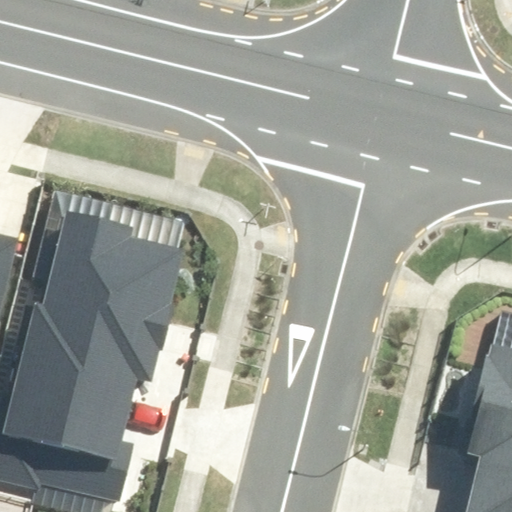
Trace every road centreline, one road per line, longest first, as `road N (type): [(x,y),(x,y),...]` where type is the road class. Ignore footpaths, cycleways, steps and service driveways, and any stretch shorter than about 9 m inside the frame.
road 1 (residential): [(280,511),(381,115)]
road 2 (tertiary): [(0,25),(381,115)]
road 3 (tertiary): [(381,115),(511,148)]
